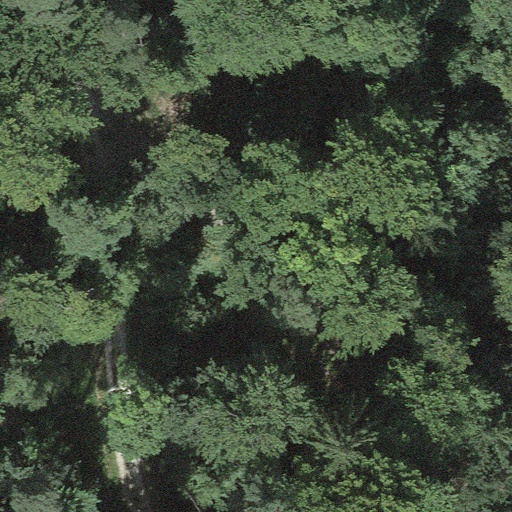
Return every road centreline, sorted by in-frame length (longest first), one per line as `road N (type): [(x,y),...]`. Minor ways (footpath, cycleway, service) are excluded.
road 1 (track): [(163,511),(142,488),(95,128),(51,0)]
road 2 (track): [(95,128),(312,328),(433,511)]
